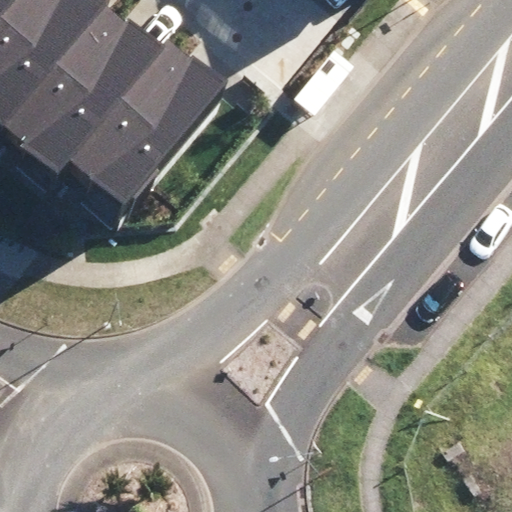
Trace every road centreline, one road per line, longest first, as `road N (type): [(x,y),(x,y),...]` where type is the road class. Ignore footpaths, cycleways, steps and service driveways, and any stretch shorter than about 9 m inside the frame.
road 1 (residential): [(410,189),(332,349),(246,492)]
road 2 (residential): [(149,404),(193,343),(258,289),(410,189)]
road 3 (residential): [(410,189),(511,66)]
road 4 (residential): [(20,496),(47,441),(80,417),(129,404)]
road 5 (residential): [(0,345),(129,404)]
road 6 (residential): [(149,404),(203,426),(240,469),(246,492)]
